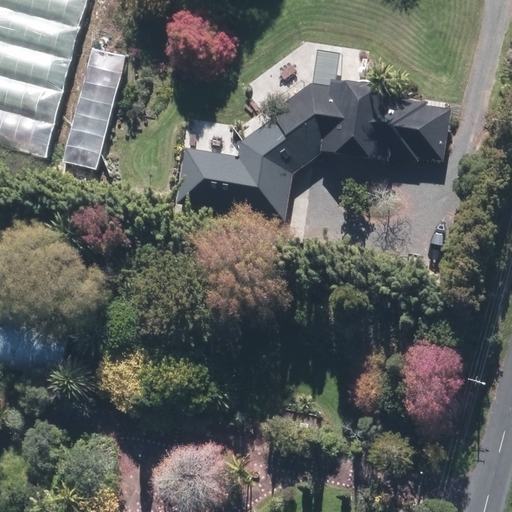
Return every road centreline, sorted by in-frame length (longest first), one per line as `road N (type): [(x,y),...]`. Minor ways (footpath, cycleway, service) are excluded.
road 1 (unknown): [(486,0),(472,90),(434,204),(397,231),(301,224)]
road 2 (residential): [(471,511),(511,364)]
